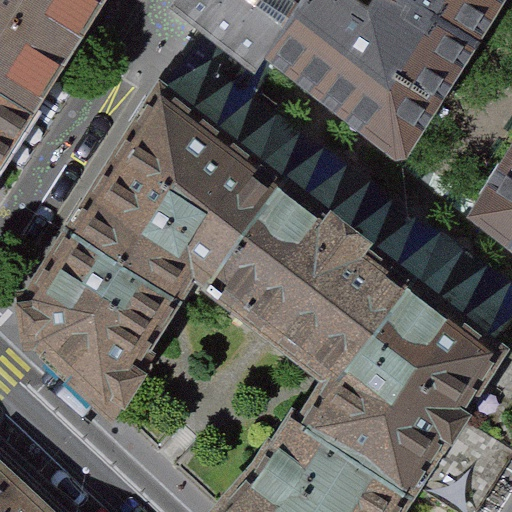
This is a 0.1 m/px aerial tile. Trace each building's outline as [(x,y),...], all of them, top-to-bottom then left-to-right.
[(0,0),(0,153),(5,156),(86,28),(42,0),(0,0)] [(103,0),(42,0),(86,28),(103,0)] [(498,0),(365,0),(363,5),(355,0),(182,0),(178,8),(256,64),(259,58),(388,160),(399,160),(498,0)] [(116,400),(212,279),(284,188),(165,96),(13,309),(116,400)] [(511,166),(473,229),(511,260),(511,166)] [(338,376),(411,287),(284,188),(212,279),(338,376)] [(286,440),(374,511),(387,511),(405,486),(413,490),(499,355),(411,287),(338,376),(286,440)] [(511,345),(508,342),(499,355),(413,490),(448,511),(482,511),(511,464),(511,345)] [(233,505),(240,511),(374,511),(286,440),(233,505)] [(0,511),(52,511),(0,463),(0,511)]
